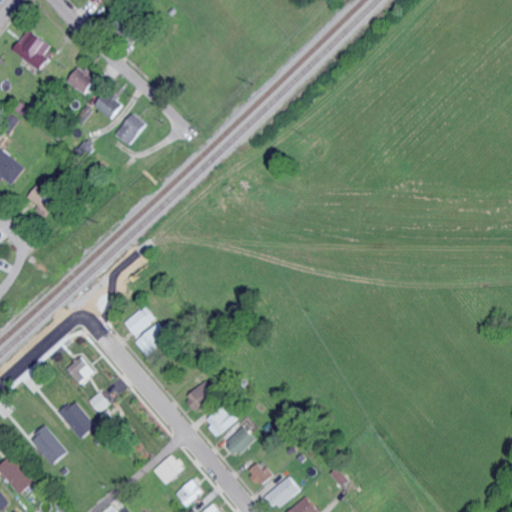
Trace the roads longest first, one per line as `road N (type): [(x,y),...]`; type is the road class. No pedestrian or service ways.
road 1 (residential): [(250,511),(99,332)]
road 2 (residential): [(191,136),(55,0)]
road 3 (residential): [(185,434),(83,511)]
